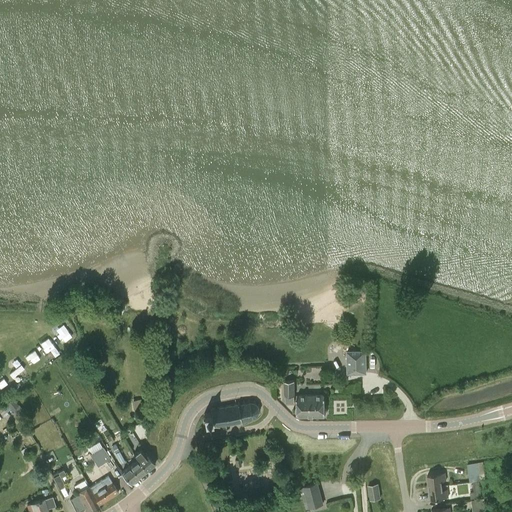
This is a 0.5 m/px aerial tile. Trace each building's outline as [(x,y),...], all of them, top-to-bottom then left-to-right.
[(62,341),(69,336),(62,326),(55,331),(62,341)] [(42,347),(45,352),(53,348),(50,343),(42,347)] [(347,373),(365,372),(365,350),(346,351),(347,373)] [(30,363),(38,360),(35,351),(26,354),(30,363)] [(11,377),(24,369),(21,365),(8,373),(11,377)] [(293,381),(284,381),(285,403),(294,403),(293,381)] [(297,395),(297,405),(297,409),(298,416),(324,416),(324,415),(326,413),(326,408),(324,407),(324,394),(297,395)] [(12,410),(18,406),(12,398),(6,402),(5,402),(0,405),(0,413),(3,417),(8,413),(7,412),(10,409),(11,411),(12,410)] [(204,422),(203,422),(205,437),(215,435),(213,424),(222,423),(223,428),(229,427),(228,421),(252,417),(256,415),(258,410),(257,405),(253,402),(248,401),(210,409),(211,412),(203,414),(204,422)] [(18,406),(12,410),(16,414),(22,409),(19,405),(18,406)] [(25,448),(21,451),(25,458),(29,455),(25,448)] [(147,471),(155,464),(145,453),(140,448),(138,450),(133,454),(137,459),(147,471)] [(97,465),(110,458),(105,450),(93,458),(97,465)] [(120,464),(125,461),(119,451),(115,453),(120,464)] [(139,477),(147,471),(137,459),(129,465),(139,477)] [(478,463),(468,464),(470,481),(480,480),(478,463)] [(131,484),(139,477),(129,465),(121,472),(131,484)] [(58,471),(61,477),(66,474),(63,469),(58,471)] [(428,487),(442,485),(441,480),(446,480),(445,473),(426,475),(428,487)] [(118,492),(107,476),(89,488),(99,504),(118,492)] [(78,494),(70,499),(76,511),(79,511),(84,509),(85,511),(87,511),(99,505),(99,504),(89,488),(84,479),(73,485),(77,491),(78,494)] [(481,497),(480,491),(479,491),(478,482),(472,483),(473,492),(470,492),(471,498),(481,497)] [(307,500),(309,507),(323,504),(317,483),(303,487),(304,488),(307,500)] [(370,500),(379,498),(377,485),(368,486),(370,500)] [(428,487),(429,499),(448,497),(447,489),(443,489),(442,485),(428,487)] [(47,511),(47,508),(51,507),(55,506),(52,496),(27,504),(29,511),(31,511),(33,511),(47,511)] [(472,511),(484,511),(483,498),(471,500),(472,511)]
